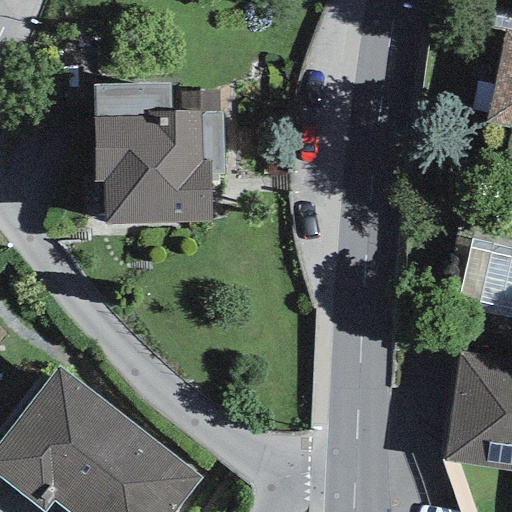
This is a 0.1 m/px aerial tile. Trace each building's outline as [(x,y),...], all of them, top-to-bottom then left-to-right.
[(511,31),(505,30),(484,123),(511,129),(497,190),(511,193),(511,31)] [(92,85),(92,117),(145,117),(145,113),(170,113),(170,84),(92,85)] [(145,117),(92,117),(93,184),(104,184),(105,226),(209,223),(208,176),(222,176),(220,112),(170,113),(145,113),(145,117)] [(511,360),(459,353),(445,461),(511,470),(511,360)] [(43,511),(53,501),(66,511),(173,511),(201,478),(58,366),(0,439),(0,479),(41,511),(43,511)]
